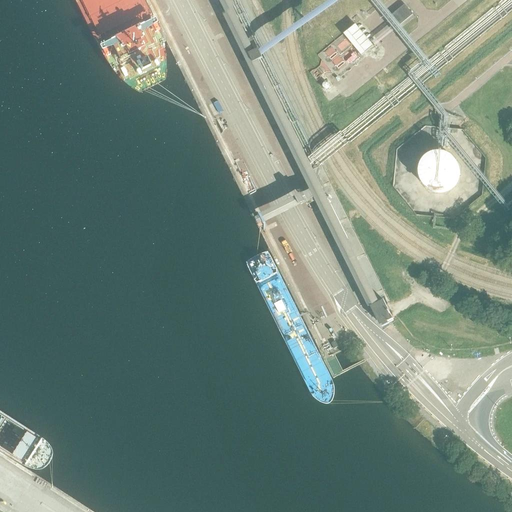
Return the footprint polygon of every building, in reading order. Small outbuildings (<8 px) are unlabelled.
[(387,20),(395,30),(414,15),(405,5),(387,20)] [(332,73),(334,76),(336,78),(374,47),(356,25),(318,56),(322,61),(320,67),(316,70),(313,71),(310,73),(318,82),(320,80),(322,77),(326,74),(332,73)] [(376,38),(381,43),(394,30),(389,25),(376,38)] [(423,187),(428,191),(434,193),(440,193),(447,191),(452,188),(456,183),(458,176),(458,170),(456,164),(452,159),(446,155),(440,153),(433,154),(427,156),(422,161),(419,167),(418,174),(419,181),(423,187)] [(284,197),(262,206),(267,218),(289,209),(284,197)] [(386,325),(398,319),(389,299),(376,306),(386,325)]
